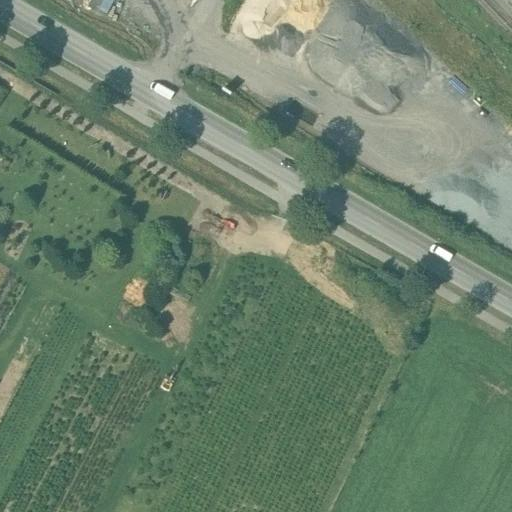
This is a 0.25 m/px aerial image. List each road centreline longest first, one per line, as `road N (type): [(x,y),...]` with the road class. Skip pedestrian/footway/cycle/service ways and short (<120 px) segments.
road 1 (secondary): [(511,303),(150,93)]
road 2 (secondary): [(150,93),(0,6)]
